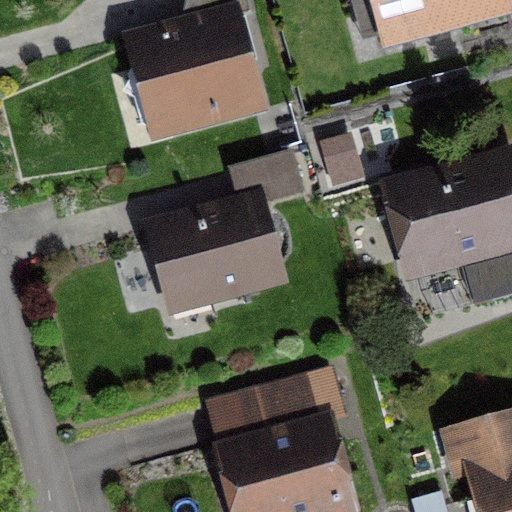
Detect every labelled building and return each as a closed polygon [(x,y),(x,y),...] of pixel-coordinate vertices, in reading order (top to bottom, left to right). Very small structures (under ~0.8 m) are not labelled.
[(180,0),(187,25),(121,43),(149,145),(254,116),(228,24),(244,20),(238,0),(180,0)] [(491,0),(360,0),(376,59),(499,27),(491,0)] [(511,257),(511,177),(505,152),(370,191),(399,290),(511,257)] [(225,179),(233,207),(144,231),(168,319),(272,291),(251,212),(296,199),(286,162),(225,179)] [(344,511),(317,419),(306,381),(202,410),(213,450),(204,453),(221,511),(344,511)] [(511,511),(511,419),(443,440),(457,486),(463,484),(471,511),(511,511)]
